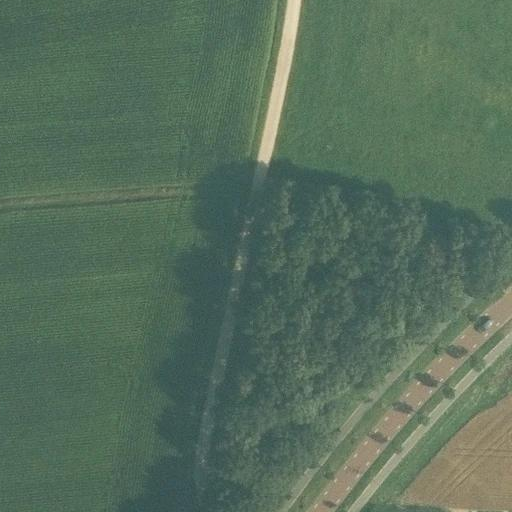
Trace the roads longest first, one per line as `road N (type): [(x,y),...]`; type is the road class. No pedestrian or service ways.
road 1 (track): [(207,511),(203,437),(289,0)]
road 2 (secondary): [(320,511),(439,370),(511,298)]
road 3 (track): [(0,203),(224,186),(255,191)]
